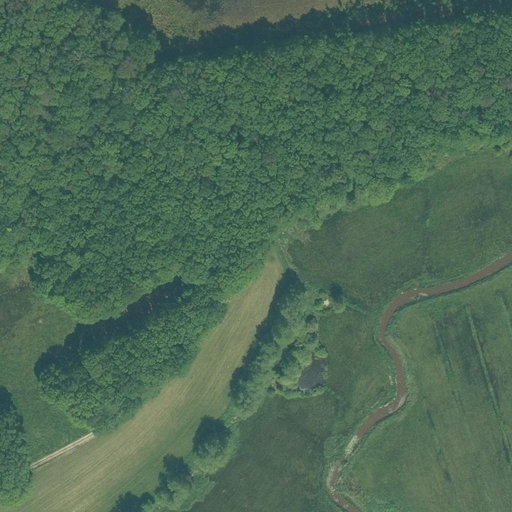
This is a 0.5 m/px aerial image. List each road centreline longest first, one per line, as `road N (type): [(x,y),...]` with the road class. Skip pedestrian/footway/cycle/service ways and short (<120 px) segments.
road 1 (track): [(0,477),(82,438),(132,401),(205,325),(266,231)]
road 2 (track): [(511,109),(371,171),(266,231)]
